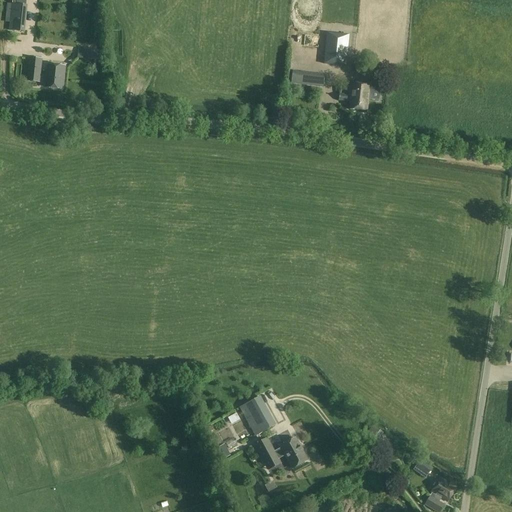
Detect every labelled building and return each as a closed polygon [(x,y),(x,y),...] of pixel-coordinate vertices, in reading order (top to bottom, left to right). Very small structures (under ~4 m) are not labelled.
[(11,4),(9,22),(9,31),(23,32),(26,5),(17,4),(11,4)] [(326,33),(323,63),(323,64),(324,65),(345,67),(345,66),(346,66),(349,35),(348,35),(348,34),(327,32),(326,33)] [(77,58),(95,60),(97,49),(79,47),(77,58)] [(294,57),(295,65),(307,65),(307,56),(294,57)] [(39,82),(41,60),(32,59),(30,81),(38,82),(39,82)] [(65,67),(48,65),(46,88),(63,89),(65,67)] [(325,75),(293,71),(291,83),(323,87),(325,75)] [(349,95),(339,94),(338,100),(346,101),(346,99),(350,99),(350,109),(366,110),(368,92),(380,93),(381,80),(371,79),(371,85),(350,83),(349,95)] [(260,392),(239,401),(252,432),(273,424),(260,392)] [(372,450),(384,433),(372,425),(361,442),(372,450)] [(267,439),(255,445),(266,466),(278,460),(277,457),(284,453),(292,469),(307,461),(295,438),(280,446),(281,448),(274,452),(267,439)] [(229,455),(224,445),(214,450),(220,461),(229,455)] [(428,474),(432,468),(420,460),(420,461),(415,457),(412,462),(417,465),(416,466),(428,474)] [(433,499),(430,496),(425,504),(437,511),(439,511),(444,505),(438,501),(441,497),(448,501),(456,488),(454,487),(457,483),(447,477),(444,481),(439,478),(431,492),(436,494),(433,499)]
